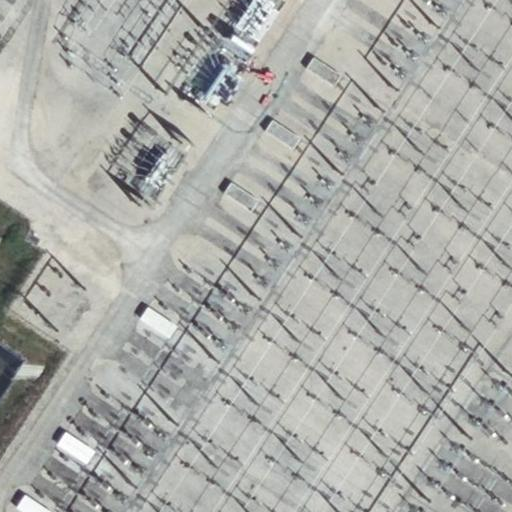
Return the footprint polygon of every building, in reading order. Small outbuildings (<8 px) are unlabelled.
[(344,72),(311,51),(303,65),(335,85),(344,72)] [(300,135),(271,116),(263,128),(292,147),(300,135)] [(259,197),(230,179),(222,191),(251,209),(259,197)] [(176,323),(145,302),(136,315),(167,336),(176,323)] [(93,448),(64,429),(56,442),(85,460),(93,448)] [(51,511),(52,511),(23,491),(14,504),(25,511),(51,511)]
